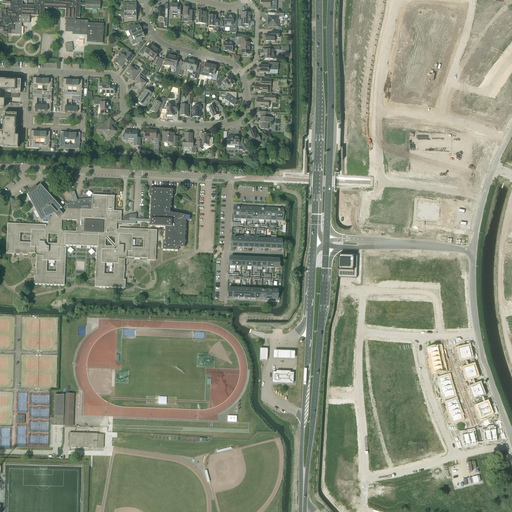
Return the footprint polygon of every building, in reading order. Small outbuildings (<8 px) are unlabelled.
[(0,29),(3,30),(3,34),(4,35),(5,36),(7,36),(7,34),(21,35),(22,23),(30,24),(30,19),(30,15),(44,16),(44,8),(57,9),(58,9),(66,9),(65,17),(66,17),(65,32),(72,32),(72,34),(87,35),(86,42),(88,42),(96,43),(102,43),(103,24),(97,24),(87,23),(87,21),(80,20),(76,20),(76,18),(80,18),(80,6),(85,6),(85,9),(99,10),(100,10),(100,1),(99,1),(85,1),(85,4),(84,4),(80,3),(80,0),(34,0),(34,4),(34,5),(22,5),(22,4),(23,1),(24,1),(26,1),(27,0),(2,0),(2,4),(4,4),(6,4),(10,5),(10,8),(8,8),(8,10),(4,10),(0,10),(0,12),(0,29)] [(277,4),(276,0),(268,0),(269,0),(268,0),(260,0),(261,3),(262,4),(261,8),(267,8),(267,10),(272,10),(272,8),(271,7),(271,4),(273,5),(274,4),(277,4)] [(124,3),(124,12),(136,12),(136,3),(124,3)] [(181,6),(178,5),(178,4),(170,4),(170,14),(177,14),(177,16),(180,16),(181,6)] [(183,7),(183,21),(193,22),(194,11),(190,11),(190,7),(183,7)] [(152,14),(152,15),(152,16),(153,17),(153,16),(153,15),(157,16),(157,17),(163,18),(163,22),(164,22),(164,27),(167,28),(167,23),(167,18),(168,11),(165,11),(165,9),(164,9),(161,9),(161,8),(158,8),(158,9),(157,9),(154,9),(153,10),(153,11),(153,12),(152,13),(152,14)] [(206,24),(207,12),(202,12),(201,10),(197,11),(197,12),(196,12),(196,16),(195,16),(196,18),(196,24),(206,24)] [(124,21),(136,21),(136,12),(124,12),(121,12),(121,13),(119,14),(120,15),(121,16),(122,17),(123,18),(124,19),(124,21)] [(242,21),(238,21),(238,27),(244,28),(244,25),(249,25),(250,13),(242,13),(242,21)] [(267,22),(268,23),(268,27),(278,27),(278,18),(283,18),(283,14),(274,13),(274,16),(268,16),(268,21),(267,21),(267,22)] [(208,28),(212,28),(215,32),(218,32),(218,29),(218,20),(215,20),(216,16),(209,16),(208,28)] [(225,25),(225,28),(229,28),(229,33),(232,33),(236,33),(237,22),(233,22),(233,16),(230,16),(229,16),(225,16),(225,25)] [(131,36),(133,35),(142,31),(140,26),(136,27),(135,24),(132,26),(125,29),(126,32),(128,31),(131,36)] [(142,31),(133,35),(134,39),(132,39),(133,42),(132,43),(133,45),(142,41),(141,38),(145,37),(142,31)] [(271,31),(271,34),(266,34),(265,41),(275,42),(275,38),(279,38),(280,32),(271,31)] [(224,42),(223,51),(228,51),(228,52),(232,53),(233,46),(236,46),(236,39),(231,38),(231,42),(224,42)] [(236,39),(236,46),(241,46),(241,50),(242,50),(242,54),(249,54),(249,43),(248,43),(248,40),(242,40),(242,38),(236,38),(236,39)] [(72,43),(65,44),(65,48),(66,52),(73,50),(72,43)] [(144,52),(149,56),(155,48),(150,44),(146,50),(144,48),(140,53),(142,55),(144,52)] [(264,56),(265,56),(265,59),(274,60),(275,51),(279,51),(279,47),(268,46),(268,50),(264,50),(264,56)] [(160,52),(155,48),(149,56),(154,60),(160,52)] [(118,56),(119,56),(115,62),(121,67),(126,60),(129,62),(133,56),(124,49),(123,49),(122,50),(121,50),(120,51),(120,52),(119,52),(119,53),(118,54),(118,56)] [(166,55),(165,60),(164,65),(170,66),(172,56),(166,55)] [(179,58),(172,56),(170,66),(176,68),(175,71),(179,71),(180,65),(177,65),(179,58)] [(186,70),(189,70),(192,61),(185,59),(184,67),(180,66),(178,75),(182,76),(183,70),(186,71),(186,70)] [(198,62),(192,61),(189,70),(193,71),(192,75),(195,76),(194,79),(197,80),(200,70),(196,69),(198,62)] [(269,73),(269,70),(278,70),(278,63),(269,63),(269,66),(259,65),(259,73),(269,73)] [(199,75),(205,76),(208,77),(209,74),(211,65),(205,64),(204,70),(201,69),(199,75)] [(211,65),(209,74),(208,77),(211,78),(211,79),(216,80),(218,74),(215,73),(216,66),(211,65)] [(130,75),(128,77),(133,81),(140,71),(135,67),(133,69),(131,67),(127,73),(130,75)] [(145,80),(145,79),(139,75),(134,82),(136,83),(135,85),(136,86),(133,91),(138,94),(142,89),(146,83),(145,82),(145,81),(145,80)] [(217,81),(215,82),(219,87),(224,84),(228,89),(235,84),(232,80),(233,79),(231,76),(226,79),(223,76),(217,81)] [(33,78),(32,94),(42,95),(43,79),(40,79),(40,78),(33,78)] [(42,95),(52,95),(52,79),(46,78),(46,79),(43,79),(42,95)] [(0,108),(3,109),(4,100),(0,99),(0,90),(12,91),(12,93),(21,93),(21,81),(0,79),(0,108)] [(62,96),(72,96),(72,80),(70,80),(63,79),(62,96)] [(75,80),(72,80),(72,96),(82,97),(82,80),(75,80)] [(254,92),(265,93),(268,93),(268,86),(271,86),(271,80),(262,80),(262,83),(260,83),(259,84),(259,85),(255,85),(254,92)] [(99,87),(102,87),(102,94),(114,95),(114,86),(108,86),(108,83),(99,82),(99,87)] [(138,99),(140,101),(139,103),(144,107),(151,98),(149,96),(151,94),(145,89),(138,99)] [(225,92),(220,92),(220,95),(225,95),(225,98),(224,100),(225,100),(224,103),(229,104),(230,104),(234,106),(235,105),(236,105),(236,103),(237,101),(236,100),(237,93),(225,92)] [(40,111),(41,111),(42,95),(32,94),(31,111),(35,111),(37,111),(40,111)] [(52,95),(42,95),(41,111),(42,111),(45,112),(45,111),(47,111),(47,112),(51,112),(52,95)] [(268,108),(269,103),(276,103),(276,96),(264,95),(264,99),(257,99),(256,108),(268,108)] [(70,112),(71,112),(72,96),(62,96),(61,112),(65,113),(65,112),(67,112),(67,113),(70,113),(70,112)] [(81,113),(82,97),(72,96),(71,112),(72,112),(72,113),(75,113),(75,112),(77,112),(77,113),(81,113)] [(102,98),(94,98),(94,105),(100,105),(99,107),(101,107),(100,114),(109,114),(109,103),(101,102),(102,98)] [(162,110),(167,99),(165,99),(164,98),(163,98),(161,98),(160,99),(159,99),(158,100),(157,101),(157,102),(155,101),(151,111),(156,114),(159,109),(162,110)] [(167,112),(167,116),(174,116),(175,112),(178,112),(178,101),(175,100),(175,104),(167,103),(167,108),(167,112)] [(213,117),(219,114),(217,108),(219,105),(214,100),(212,102),(214,105),(209,107),(213,117)] [(180,115),(184,116),(184,117),(188,117),(188,113),(188,105),(181,105),(180,115)] [(201,107),(194,106),(193,117),(201,117),(201,107)] [(266,117),(266,114),(269,114),(270,112),(260,112),(259,115),(261,115),(261,117),(260,117),(260,123),(261,123),(261,129),(268,129),(268,123),(273,123),(273,118),(266,117)] [(5,121),(4,132),(0,131),(0,146),(18,148),(19,136),(16,136),(17,114),(3,113),(3,121),(5,121)] [(113,127),(112,128),(111,126),(114,124),(110,119),(103,125),(102,125),(96,130),(99,134),(103,131),(105,135),(107,138),(110,136),(111,137),(114,135),(113,133),(116,131),(116,130),(116,129),(115,128),(114,128),(113,127)] [(261,135),(259,136),(258,135),(257,135),(254,129),(248,132),(250,138),(248,139),(251,146),(261,141),(266,139),(267,139),(269,137),(263,133),(261,135)] [(137,146),(140,146),(141,138),(137,138),(137,132),(134,132),(133,130),(131,132),(130,132),(130,131),(125,130),(125,136),(123,136),(123,140),(136,140),(136,146),(137,146)] [(144,130),(144,138),(148,138),(149,139),(151,140),(151,143),(156,143),(156,145),(159,145),(159,138),(156,138),(156,131),(152,131),(150,131),(150,130),(144,130)] [(30,148),(40,148),(40,132),(38,132),(38,131),(35,131),(30,131),(30,148)] [(43,132),(40,132),(40,148),(49,148),(50,132),(46,131),(46,132),(43,131),(43,132)] [(69,149),(70,133),(68,133),(60,132),(60,149),(66,149),(69,149)] [(178,137),(174,137),(174,133),(166,133),(166,132),(162,132),(162,135),(163,135),(162,143),(173,143),(173,147),(177,147),(178,137)] [(73,133),(70,133),(69,149),(79,150),(80,133),(73,133)] [(193,146),(193,140),(192,140),(192,134),(185,133),(185,140),(183,140),(183,147),(191,148),(191,153),(196,153),(196,146),(193,146)] [(203,149),(203,146),(210,146),(211,146),(212,145),(213,144),(213,138),(209,138),(210,134),(201,134),(201,142),(198,142),(197,149),(203,149)] [(235,148),(238,149),(238,150),(242,150),(243,152),(246,151),(242,142),(243,138),(239,138),(239,136),(235,136),(235,137),(227,137),(227,146),(235,146),(235,148)] [(64,207),(62,208),(40,185),(37,187),(35,186),(31,190),(29,191),(30,193),(27,194),(41,221),(43,220),(44,222),(48,222),(48,227),(46,227),(46,225),(15,224),(13,224),(7,223),(6,254),(12,254),(12,252),(15,252),(15,253),(16,254),(20,254),(21,253),(22,253),(23,255),(26,255),(28,253),(35,253),(37,255),(37,263),(38,263),(38,269),(36,269),(36,278),(34,278),(34,284),(53,285),(53,283),(64,284),(64,280),(63,280),(64,277),(65,278),(66,247),(64,247),(64,245),(98,247),(97,259),(96,259),(95,279),(96,279),(96,281),(95,281),(95,285),(106,286),(106,287),(125,288),(125,282),(124,282),(124,272),(122,272),(123,267),(124,267),(125,259),(127,257),(134,258),(134,256),(140,256),(140,258),(150,258),(150,260),(155,260),(156,250),(156,241),(155,241),(155,230),(151,230),(151,231),(149,231),(149,230),(129,229),(129,230),(117,230),(117,223),(136,224),(136,222),(150,222),(150,226),(165,227),(165,241),(163,241),(163,250),(178,250),(178,247),(184,247),(186,216),(190,216),(170,212),(170,208),(171,198),(173,198),(173,189),(150,188),(149,197),(151,197),(150,220),(136,219),(136,215),(134,215),(131,215),(129,215),(129,221),(121,221),(121,211),(114,211),(114,196),(92,195),(92,199),(90,199),(86,199),(83,199),(80,200),(77,200),(77,198),(72,199),(73,202),(71,203),(69,204),(67,205),(65,206),(64,207)] [(342,258),(341,279),(357,279),(358,259),(342,258)] [(454,286),(448,286),(448,290),(450,290),(450,296),(464,295),(463,287),(454,288),(454,286)] [(450,302),(449,302),(449,305),(455,305),(455,303),(464,302),(464,295),(450,296),(450,302)] [(455,308),(449,309),(450,312),(451,312),(452,318),(465,316),(464,309),(456,310),(455,308)] [(367,312),(366,324),(374,325),(375,313),(367,312)] [(375,313),(374,325),(381,326),(382,313),(375,313)] [(382,313),(381,326),(388,327),(390,314),(382,313)] [(390,314),(388,327),(396,327),(398,315),(390,314)] [(453,324),(451,324),(452,328),(458,327),(458,325),(466,324),(465,316),(452,318),(453,324)] [(370,348),(369,354),(373,354),(373,352),(379,353),(380,343),(374,342),(373,348),(370,348)] [(380,343),(379,353),(385,353),(384,356),(388,356),(389,350),(385,350),(386,344),(380,343)] [(390,350),(389,356),(393,357),(393,354),(399,355),(400,345),(394,344),(393,350),(390,350)] [(400,345),(399,355),(405,355),(405,357),(408,358),(409,351),(406,351),(406,345),(400,345)] [(296,352),(275,351),(274,358),(296,360),(296,352)] [(409,364),(400,366),(401,371),(403,370),(404,375),(414,372),(413,367),(410,368),(409,364)] [(473,366),(464,369),(465,374),(475,371),(473,366)] [(475,371),(465,374),(467,380),(477,376),(475,371)] [(273,383),(293,383),(294,373),(273,372),(273,383)] [(405,379),(403,380),(404,384),(413,382),(412,378),(415,377),(414,372),(404,375),(405,379)] [(448,376),(439,379),(440,383),(439,384),(441,389),(452,386),(450,380),(449,381),(448,376)] [(413,382),(404,384),(405,388),(407,387),(408,392),(418,389),(417,384),(414,385),(413,382)] [(480,384),(470,388),(472,393),(482,390),(480,384)] [(452,386),(441,389),(442,394),(443,394),(445,398),(454,396),(452,391),(453,391),(452,386)] [(409,396),(407,397),(408,401),(417,399),(416,395),(419,394),(418,389),(408,392),(409,396)] [(482,390),(472,393),(474,399),(484,395),(482,390)] [(65,426),(71,426),(73,394),(66,394),(66,395),(55,395),(54,418),(51,418),(51,425),(65,426)] [(417,400),(408,403),(410,407),(412,406),(414,411),(424,407),(422,402),(419,404),(417,400)] [(455,400),(446,403),(448,408),(447,408),(449,413),(459,409),(457,404),(455,400)] [(487,403),(477,407),(479,412),(489,408),(487,403)] [(415,415),(413,416),(415,420),(424,416),(422,413),(425,412),(424,407),(414,411),(415,415)] [(489,408),(479,412),(481,417),(491,413),(489,408)] [(459,409),(449,413),(451,418),(452,418),(453,422),(462,419),(460,415),(461,414),(459,409)] [(24,424),(24,415),(16,415),(16,423),(24,424)] [(424,416),(415,420),(416,424),(418,423),(420,427),(430,423),(428,419),(425,420),(424,416)] [(422,431),(420,432),(421,436),(430,433),(428,429),(432,428),(430,423),(420,427),(422,431)] [(98,433),(72,433),(69,433),(69,447),(97,448),(98,433)] [(474,433),(467,434),(470,445),(476,444),(474,433)] [(467,434),(461,436),(464,447),(470,445),(467,434)] [(435,443),(430,445),(433,454),(438,452),(436,447),(439,445),(437,439),(434,441),(435,443)] [(430,445),(424,447),(427,456),(433,454),(430,445)] [(418,446),(415,447),(417,453),(420,452),(422,458),(427,456),(424,447),(419,448),(418,446)] [(411,451),(405,452),(408,462),(414,460),(412,455),(415,454),(414,448),(410,449),(411,451)] [(405,452),(400,454),(402,463),(408,462),(405,452)] [(394,453),(390,454),(392,460),(395,459),(397,465),(402,463),(400,454),(395,455),(394,453)]
